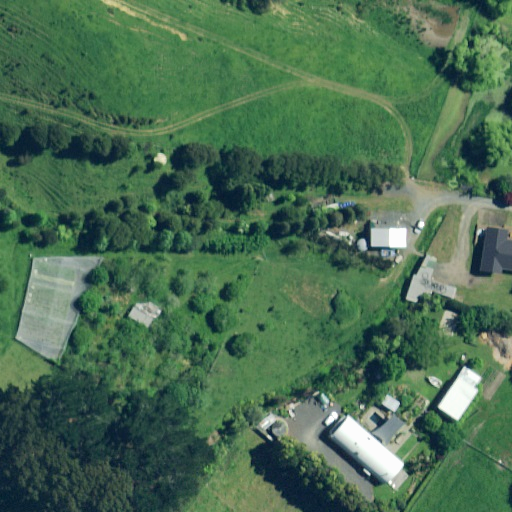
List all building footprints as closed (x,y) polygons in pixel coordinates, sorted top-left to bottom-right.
[(403,247),(404,230),(370,229),(369,247),(403,247)] [(105,258),(36,259),(17,338),(59,366),(105,258)] [(433,272),(416,266),(405,299),(419,304),(423,293),(451,303),(456,289),(430,280),(433,272)] [(156,318),(136,305),(129,317),(149,330),(156,318)] [(483,380),(464,367),(436,407),(455,421),(483,380)] [(399,404),(386,396),(381,404),(393,412),(399,404)] [(275,419),(267,412),(257,423),(265,430),(275,419)] [(392,413),(373,434),(385,444),(403,423),(392,413)] [(329,437),(364,467),(361,471),(369,477),(371,474),(384,485),(401,464),(347,417),(329,437)] [(288,432),(283,424),(271,430),(276,438),(288,432)]
